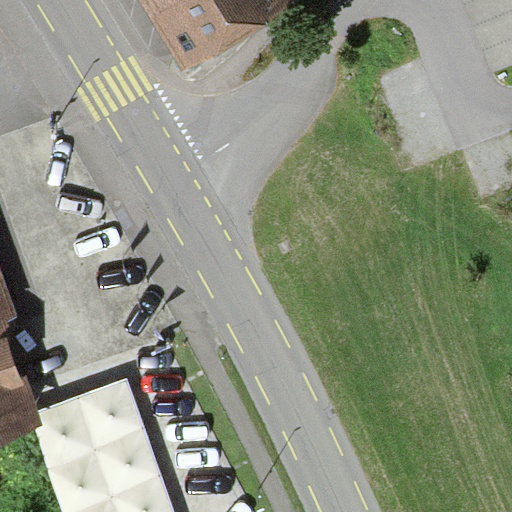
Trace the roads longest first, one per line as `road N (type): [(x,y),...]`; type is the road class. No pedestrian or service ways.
road 1 (secondary): [(174,180),(344,511)]
road 2 (residential): [(174,180),(230,144),(350,0)]
road 3 (secondary): [(61,0),(174,180)]
